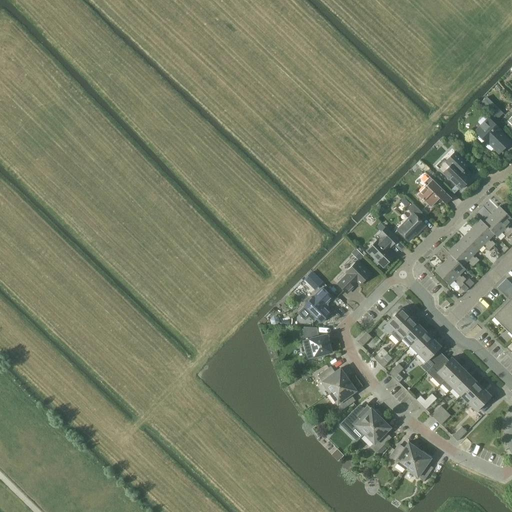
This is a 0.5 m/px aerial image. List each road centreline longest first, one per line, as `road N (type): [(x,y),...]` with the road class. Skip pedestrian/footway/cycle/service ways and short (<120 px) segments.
road 1 (residential): [(511,472),(478,465),(424,432),(374,385),(346,344),(345,327),(399,271)]
road 2 (residential): [(511,383),(429,311),(399,271)]
road 3 (residential): [(399,271),(491,179),(511,169)]
